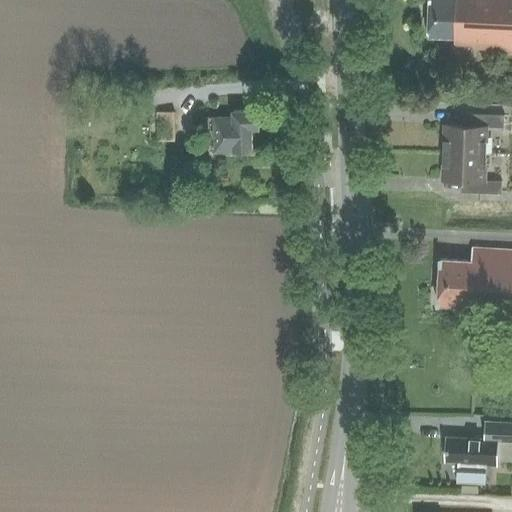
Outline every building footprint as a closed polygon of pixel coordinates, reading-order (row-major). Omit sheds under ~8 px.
[(511,0),(428,0),(428,37),(455,38),(455,43),(473,44),(473,47),(494,48),(494,51),(511,51),(511,0)] [(214,117),(214,153),(252,153),(252,130),(259,130),(259,111),(230,111),(230,117),(214,117)] [(175,127),(175,114),(152,115),(153,128),(175,127)] [(443,152),(485,154),(486,127),(503,128),(503,115),(469,114),(468,126),(444,125),(443,152)] [(485,154),(443,152),(442,179),(466,180),(466,192),(501,193),(501,181),(484,181),(485,154)] [(437,294),(437,303),(469,306),(469,311),(486,313),(486,320),(511,321),(511,251),(472,249),(471,261),(439,260),(437,294)] [(445,460),(458,460),(457,482),(485,483),(485,482),(480,481),(481,464),(496,465),(497,440),(511,440),(511,421),(486,421),(485,438),(446,436),(445,460)]
